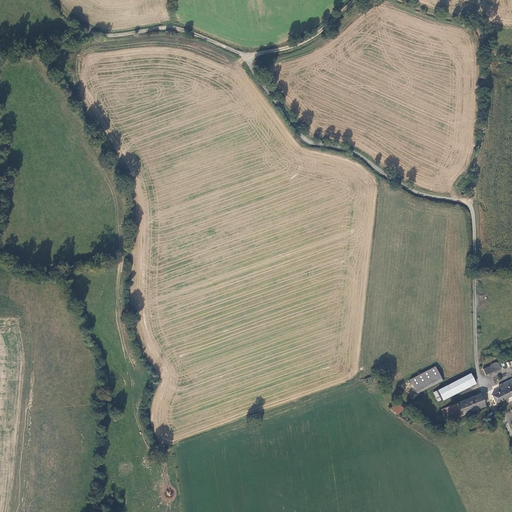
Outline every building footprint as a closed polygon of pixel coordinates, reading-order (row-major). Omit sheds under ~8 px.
[(497,363),(482,369),(485,375),(500,369),(497,363)] [(434,367),(410,380),(417,394),(441,380),(434,367)] [(469,374),(438,390),(442,398),(467,385),(467,384),(473,381),(469,374)] [(491,396),(495,403),(511,395),(511,378),(500,384),(503,389),(491,396)] [(479,408),(484,406),(479,394),(456,403),(461,415),(479,408)] [(396,401),(390,409),(398,415),(404,408),(396,401)] [(444,408),(449,420),(451,420),(461,415),(456,403),(444,408)]
